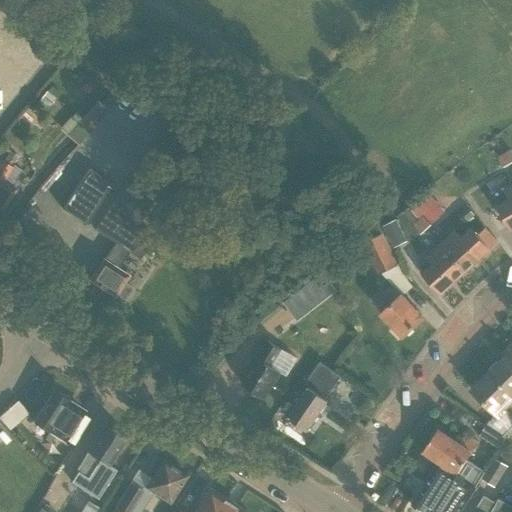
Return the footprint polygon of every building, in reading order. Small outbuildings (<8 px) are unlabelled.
[(40,98),(50,105),(55,98),(45,90),(40,98)] [(75,125),(86,135),(108,111),(97,100),(75,125)] [(2,161),(0,163),(0,201),(10,186),(19,172),(11,167),(18,156),(9,150),(2,161)] [(115,183),(89,167),(62,209),(88,225),(115,183)] [(153,237),(136,226),(153,201),(126,184),(95,231),(115,244),(130,254),(139,259),(153,237)] [(497,207),(511,232),(511,231),(511,186),(504,192),(509,200),(497,207)] [(422,235),(432,225),(424,216),(419,221),(414,226),(422,235)] [(382,226),(393,248),(407,241),(395,219),(382,226)] [(461,239),(455,232),(440,245),(466,273),(491,250),(490,250),(498,243),(486,230),(478,236),(472,229),(461,239)] [(363,242),(379,274),(397,265),(381,234),(363,242)] [(116,295),(123,300),(125,299),(132,290),(131,287),(124,283),(129,275),(120,269),(130,254),(115,244),(105,259),(104,259),(90,281),(115,297),(116,295)] [(440,245),(425,258),(432,265),(422,275),(441,296),(466,273),(440,245)] [(302,285),(316,304),(336,288),(322,270),(302,285)] [(392,305),(382,315),(404,337),(424,318),(402,296),(393,286),(383,295),(392,305)] [(265,340),(254,358),(258,360),(243,385),(253,392),(252,394),(259,399),(261,397),(265,399),(281,373),(272,368),(283,351),(265,340)] [(511,345),(503,354),(507,357),(490,374),(511,395),(511,345)] [(301,399),(288,418),(308,432),(328,402),(327,400),(341,379),(319,364),(297,397),(301,399)] [(511,395),(490,374),(472,391),(497,415),(511,399),(511,395)] [(81,412),(78,409),(74,408),(68,404),(69,402),(66,400),(65,397),(60,393),(57,394),(54,392),(52,394),(49,397),(48,401),(40,413),(38,416),(36,419),(34,423),(47,432),(43,438),(50,442),(56,434),(66,441),(84,414),(81,412)] [(28,413),(18,402),(0,418),(0,419),(10,430),(28,413)] [(97,499),(115,471),(109,467),(128,438),(124,436),(124,434),(119,431),(116,431),(106,425),(76,471),(77,472),(71,483),(97,499)] [(486,426),(480,436),(500,449),(507,438),(486,426)] [(433,462),(436,461),(443,466),(458,476),(468,460),(479,443),(467,435),(461,444),(439,430),(424,453),(427,456),(427,458),(433,462)] [(468,460),(458,476),(443,466),(438,474),(434,472),(412,506),(413,507),(414,506),(422,511),(461,511),(482,479),(494,487),(508,466),(495,458),(487,472),(468,460)] [(163,461),(146,488),(144,486),(141,490),(131,484),(112,511),(140,511),(152,493),(170,504),(188,476),(163,461)] [(210,490),(196,511),(243,511),(238,508),(239,506),(238,506),(237,507),(225,500),(226,498),(224,497),(224,499),(210,490)] [(511,511),(511,507),(499,500),(497,504),(484,497),(477,509),(475,511),(511,511)]
